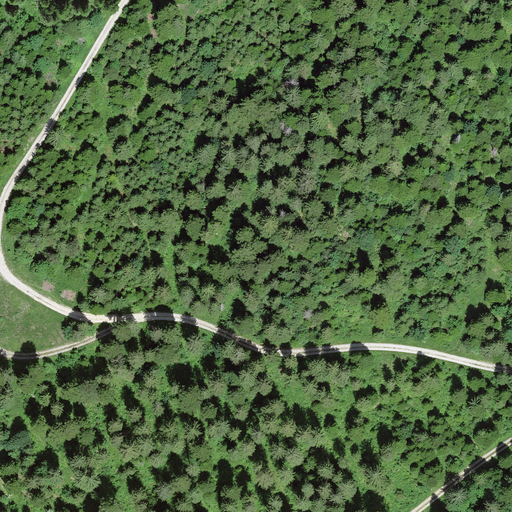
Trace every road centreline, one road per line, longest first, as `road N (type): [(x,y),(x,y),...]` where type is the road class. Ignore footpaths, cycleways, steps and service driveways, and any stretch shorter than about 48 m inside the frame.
road 1 (track): [(0,254),(15,281),(88,316),(167,315),(271,352),(407,349),(511,369)]
road 2 (track): [(124,0),(12,186),(0,230)]
road 3 (track): [(0,350),(36,355),(144,316)]
